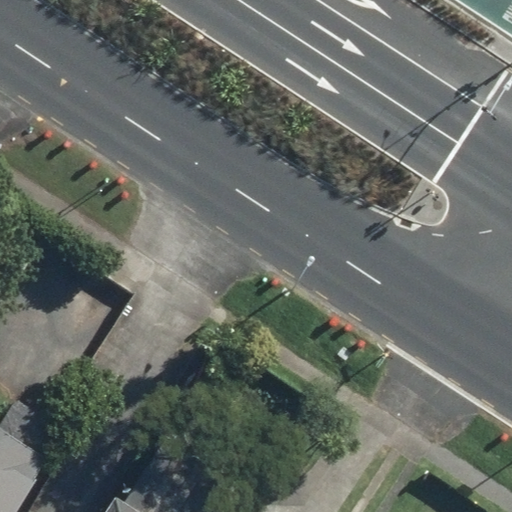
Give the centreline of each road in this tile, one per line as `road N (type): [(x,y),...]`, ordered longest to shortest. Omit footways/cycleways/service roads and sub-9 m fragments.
road 1 (primary): [(495,327),(0,8)]
road 2 (primary): [(267,0),(511,163)]
